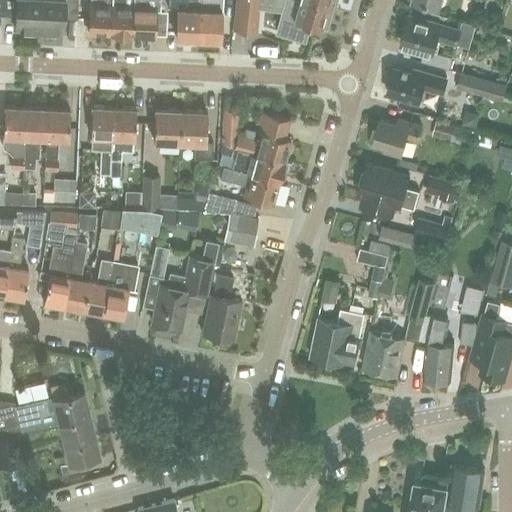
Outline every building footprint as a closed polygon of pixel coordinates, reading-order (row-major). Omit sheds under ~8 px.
[(3,0),(4,4),(16,4),(15,28),(39,29),(40,0),(3,0)] [(63,30),(64,0),(40,0),(39,29),(63,30)] [(88,31),(110,32),(112,3),(110,3),(110,0),(98,0),(98,2),(89,2),(88,31)] [(112,3),(110,32),(132,34),(133,4),(133,0),(110,0),(110,3),(112,3)] [(161,0),(133,0),(133,4),(132,34),(154,35),(155,9),(161,9),(161,0)] [(176,35),(198,36),(199,25),(199,0),(187,0),(187,6),(177,6),(176,35)] [(220,37),(221,0),(219,0),(199,0),(199,25),(198,36),(220,37)] [(236,0),(235,27),(256,28),(257,0),(236,0)] [(304,38),(308,23),(322,27),(324,20),(328,21),(332,7),(308,0),(285,0),(277,30),(304,38)] [(469,46),(476,24),(462,20),(460,27),(409,12),(401,42),(433,52),(437,36),(469,46)] [(443,91),(447,76),(414,66),(413,71),(394,65),(387,90),(418,99),(422,85),(443,91)] [(457,85),(503,98),(506,84),(460,71),(457,85)] [(23,168),(27,105),(5,104),(3,145),(12,155),(11,167),(23,168)] [(112,148),(114,105),(92,104),(90,133),(92,133),(91,147),(102,147),(101,171),(111,172),(112,148)] [(40,134),(47,135),(48,106),(27,105),(23,168),(24,168),(24,167),(35,167),(36,157),(39,157),(40,134)] [(136,106),(114,105),(112,148),(111,172),(111,174),(121,174),(122,148),(133,149),(134,135),(136,106)] [(70,106),(48,106),(47,135),(46,155),(58,156),(58,135),(68,135),(70,106)] [(153,138),(179,140),(181,108),(155,106),(153,138)] [(213,140),(206,140),(207,109),(181,108),(179,140),(195,140),(194,156),(212,157),(213,140)] [(222,118),(221,143),(235,143),(235,145),(284,159),(290,138),(284,136),(289,117),(262,110),(257,130),(261,131),(259,140),(238,135),(239,119),(222,118)] [(418,138),(422,124),(399,117),(397,122),(381,117),(373,142),(386,146),(385,150),(401,155),(407,135),(418,138)] [(472,146),(476,130),(436,119),(432,135),(472,146)] [(236,155),(233,166),(279,180),(284,159),(235,145),(233,144),(230,154),(236,155)] [(58,156),(46,155),(46,169),(57,170),(58,156)] [(409,172),(367,160),(358,191),(364,192),(361,204),(391,213),(395,201),(414,206),(419,188),(406,184),(409,172)] [(273,201),(279,180),(233,166),(224,164),(220,175),(247,183),(244,193),(273,201)] [(426,185),(437,188),(441,176),(429,173),(426,185)] [(161,175),(142,174),(140,207),(159,208),(161,175)] [(75,180),(54,180),(54,188),(54,201),(75,201),(75,180)] [(198,180),(194,195),(206,198),(209,191),(211,184),(198,180)] [(36,192),(22,191),(22,204),(35,204),(36,192)] [(254,214),(257,204),(209,191),(206,198),(203,211),(254,214)] [(102,206),(100,221),(118,223),(120,209),(102,206)] [(119,223),(143,227),(146,207),(122,207),(119,223)] [(15,221),(17,209),(0,208),(0,225),(14,226),(15,221)] [(46,210),(17,209),(15,221),(29,223),(26,244),(40,246),(46,210)] [(76,228),(77,211),(50,209),(49,220),(47,220),(45,237),(64,239),(66,227),(76,228)] [(176,213),(163,210),(160,222),(174,224),(174,222),(176,213)] [(79,212),(78,226),(94,227),(95,213),(79,212)] [(220,213),(210,218),(215,227),(225,222),(220,213)] [(225,239),(253,244),(258,218),(230,213),(225,239)] [(447,240),(452,218),(445,216),(443,222),(419,215),(415,231),(447,240)] [(13,234),(10,251),(3,293),(23,296),(27,266),(17,264),(21,236),(13,234)] [(204,290),(210,257),(211,257),(215,238),(203,236),(199,254),(187,252),(180,284),(157,279),(149,319),(179,324),(186,287),(204,290)] [(511,282),(511,280),(511,240),(502,238),(492,277),(511,282)] [(157,241),(148,270),(162,274),(171,245),(157,241)] [(0,292),(3,293),(10,251),(0,249),(0,292)] [(83,307),(103,311),(112,259),(101,257),(97,279),(88,278),(83,307)] [(112,259),(103,311),(123,314),(127,288),(134,290),(139,264),(123,261),(112,259)] [(71,262),(62,260),(60,272),(49,270),(44,300),(64,304),(71,262)] [(64,304),(83,307),(88,278),(78,276),(80,263),(71,262),(64,304)] [(436,279),(436,280),(430,302),(445,306),(453,273),(438,269),(436,279)] [(233,337),(241,298),(228,296),(233,275),(217,272),(213,292),(210,292),(202,330),(233,337)] [(425,320),(430,302),(436,280),(436,279),(420,275),(409,316),(425,320)] [(324,287),(338,290),(340,279),(327,276),(324,287)] [(488,297),(475,345),(472,355),(484,359),(481,370),(503,376),(511,344),(511,319),(496,316),(500,301),(488,297)] [(354,361),(365,311),(341,306),(338,319),(318,314),(310,353),(344,361),(345,359),(354,361)] [(451,376),(454,341),(442,340),(447,315),(433,312),(427,338),(424,374),(451,376)] [(476,320),(462,319),(460,341),(473,342),(476,320)] [(397,371),(405,334),(371,327),(363,364),(397,371)] [(38,421),(25,424),(28,435),(40,432),(39,427),(90,415),(85,390),(53,397),(56,411),(36,415),(38,421)] [(12,428),(21,426),(14,401),(0,399),(0,438),(14,435),(12,428)] [(42,437),(42,438),(61,434),(68,461),(61,463),(63,472),(88,466),(86,458),(100,455),(90,415),(39,427),(40,432),(42,437)] [(14,435),(0,438),(0,464),(22,458),(18,443),(16,434),(14,435)] [(461,511),(463,500),(479,502),(485,467),(452,461),(444,511),(461,511)] [(439,475),(425,473),(421,475),(420,479),(415,478),(415,482),(413,482),(411,493),(413,493),(412,498),(417,499),(415,510),(410,509),(409,511),(441,511),(447,483),(442,482),(442,479),(439,475)] [(138,511),(178,511),(175,497),(138,507),(138,511)]
